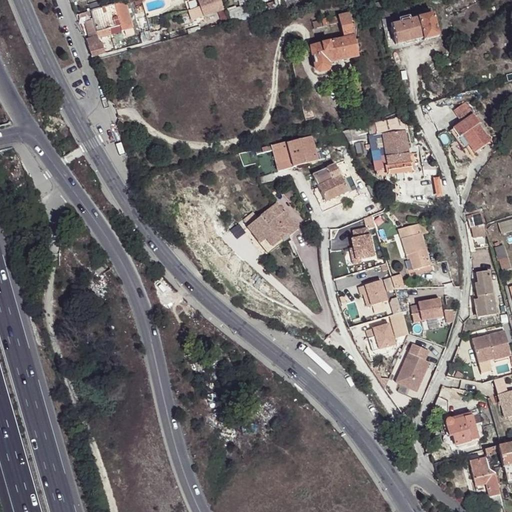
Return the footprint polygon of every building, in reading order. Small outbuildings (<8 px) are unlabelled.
[(189,0),(192,8),(200,6),(197,0),(189,0)] [(223,9),(219,0),(216,0),(200,6),(203,16),(223,9)] [(268,10),(277,7),(275,1),(268,3),(269,6),(267,7),(268,10)] [(381,21),(390,19),(386,1),(371,5),(376,23),(381,21)] [(120,26),(121,31),(133,28),(125,2),(114,5),(118,21),(120,26)] [(100,8),(99,9),(102,19),(105,18),(106,22),(109,21),(111,28),(120,26),(118,21),(114,5),(100,8)] [(196,19),(203,16),(200,6),(192,8),(196,19)] [(99,9),(90,11),(93,21),(97,38),(101,37),(101,38),(111,36),(111,34),(109,29),(111,28),(109,21),(106,22),(105,18),(102,19),(99,9)] [(427,9),(390,19),(381,21),(384,29),(391,27),(390,26),(400,24),(399,21),(409,18),(410,22),(419,19),(433,16),(432,10),(427,12),(427,9)] [(88,18),(86,12),(77,15),(79,20),(88,18)] [(341,23),(345,40),(353,38),(356,37),(349,13),(339,16),(341,23)] [(315,29),(341,23),(339,16),(313,23),(315,29)] [(439,37),(433,16),(419,19),(424,39),(424,41),(439,37)] [(390,26),(391,27),(396,46),(424,39),(419,19),(410,22),(400,24),(390,26)] [(104,53),(101,43),(99,44),(97,38),(93,21),(85,23),(89,38),(86,39),(88,47),(87,47),(91,57),(104,53)] [(111,28),(109,29),(111,34),(121,31),(120,26),(111,28)] [(353,38),(345,40),(312,48),(318,71),(321,72),(328,70),(330,68),(330,67),(329,64),(335,62),(358,56),(353,38)] [(375,104),(377,110),(392,107),(390,101),(375,104)] [(477,158),(491,147),(479,130),(482,128),(465,105),(454,113),(462,124),(453,131),(458,139),(464,136),(466,139),(464,141),(469,147),(477,158)] [(411,166),(403,115),(350,130),(352,142),(372,138),(373,150),(384,148),(387,170),(411,166)] [(293,169),(317,162),(315,155),(311,139),(287,145),(293,169)] [(278,172),(293,169),(287,145),(287,143),(272,147),(273,151),(274,155),(278,172)] [(347,145),(330,146),(345,157),(349,165),(358,160),(352,149),(347,145)] [(273,151),(272,147),(256,152),(257,156),(273,151)] [(387,170),(384,148),(373,150),(371,150),(375,172),(387,170)] [(315,155),(317,162),(332,157),(330,150),(315,155)] [(248,162),(258,160),(257,156),(256,152),(246,154),(248,162)] [(348,193),(335,165),(312,176),(326,204),(348,193)] [(247,228),(260,244),(265,239),(272,247),(288,234),(289,236),(298,228),(284,212),(283,213),(276,204),(247,228)] [(511,227),(511,219),(493,224),(490,226),(487,230),(488,235),(500,231),(511,227)] [(410,273),(429,267),(420,234),(426,232),(419,223),(395,230),(403,258),(406,257),(410,273)] [(472,239),(484,235),(482,227),(470,229),(472,239)] [(352,231),(354,239),(369,236),(367,228),(352,231)] [(265,239),(260,244),(268,253),(289,236),(288,234),(272,247),(265,239)] [(354,239),(351,239),(353,248),(356,261),(360,260),(374,257),(369,236),(354,239)] [(503,273),(511,270),(503,246),(496,248),(503,273)] [(356,261),(353,248),(349,249),(353,265),(361,263),(361,262),(360,260),(356,261)] [(473,321),(492,318),(486,274),(473,276),(474,285),(472,286),(474,302),(470,303),(473,321)] [(394,290),(401,289),(400,278),(398,277),(391,279),(394,290)] [(394,290),(391,279),(384,280),(388,292),(394,290)] [(381,280),(358,287),(360,295),(363,294),(367,293),(371,306),(387,301),(381,280)] [(408,334),(397,297),(392,299),(390,303),(394,315),(389,316),(396,338),(408,334)] [(418,305),(410,306),(413,322),(443,316),(439,298),(417,302),(418,305)] [(446,320),(453,320),(454,311),(444,311),(446,320)] [(388,324),(366,331),(368,338),(374,336),(379,350),(395,345),(388,324)] [(472,341),(477,360),(494,356),(495,359),(495,360),(511,356),(505,332),(472,341)] [(374,336),(368,338),(372,352),(379,350),(374,336)] [(430,351),(412,343),(396,381),(417,391),(430,361),(426,359),(430,351)] [(373,376),(371,377),(382,395),(386,386),(379,386),(373,376)] [(500,403),(511,399),(511,393),(510,394),(499,398),(500,403)] [(436,399),(429,423),(446,427),(449,437),(452,437),(455,447),(470,443),(470,442),(478,439),(474,424),(472,416),(452,421),(450,419),(448,419),(446,421),(447,403),(436,399)] [(511,399),(500,403),(505,419),(511,417),(511,399)] [(480,415),(472,416),(474,424),(482,422),(480,415)] [(511,444),(499,448),(500,454),(504,468),(511,466),(511,444)] [(485,450),(487,457),(497,455),(500,454),(499,448),(498,447),(485,450)] [(500,505),(502,504),(501,498),(497,481),(494,474),(490,470),(489,466),(487,459),(470,463),(475,487),(486,484),(490,499),(500,505)] [(460,468),(450,470),(453,479),(462,476),(460,468)] [(502,504),(504,511),(511,509),(508,497),(501,498),(502,504)]
